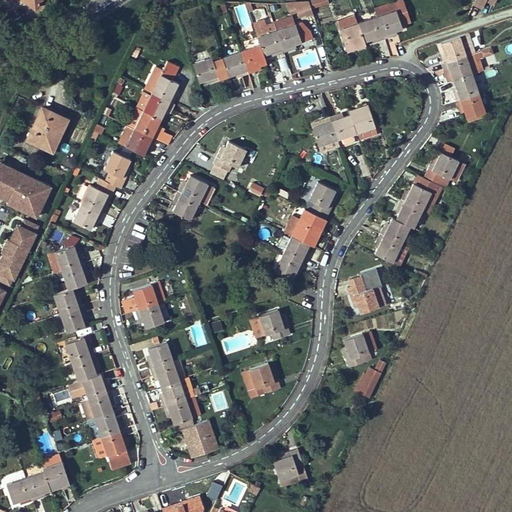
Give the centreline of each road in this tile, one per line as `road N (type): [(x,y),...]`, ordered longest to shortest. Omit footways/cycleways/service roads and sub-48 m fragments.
road 1 (residential): [(159,476),(110,311),(109,279),(124,223),(172,155),(217,112),(400,64),(420,73)]
road 2 (residential): [(420,73),(433,105),(334,252),(302,392),(268,437),(240,454),(159,476)]
road 3 (tertiary): [(0,58),(113,0)]
